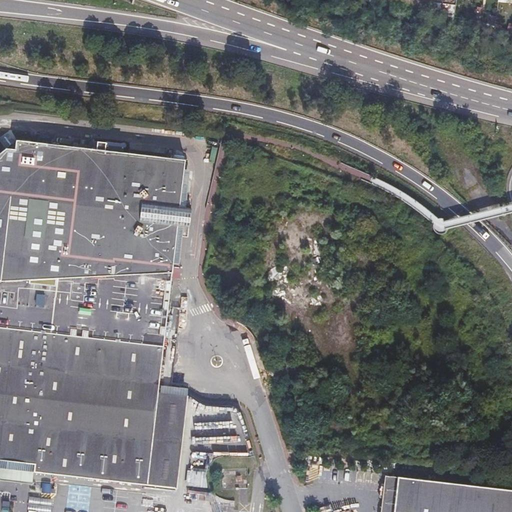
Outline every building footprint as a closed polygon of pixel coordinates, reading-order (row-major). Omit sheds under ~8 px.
[(0,464),(34,468),(33,477),(148,489),(159,385),(163,356),(182,173),(181,172),(181,168),(171,167),(170,171),(14,154),(0,165),(0,464)] [(185,388),(159,385),(148,489),(174,492),(185,392),(185,388)] [(0,464),(0,473),(33,477),(34,468),(0,464)] [(184,486),(205,487),(206,470),(185,470),(184,486)] [(511,511),(511,489),(399,476),(394,511),(511,511)]
